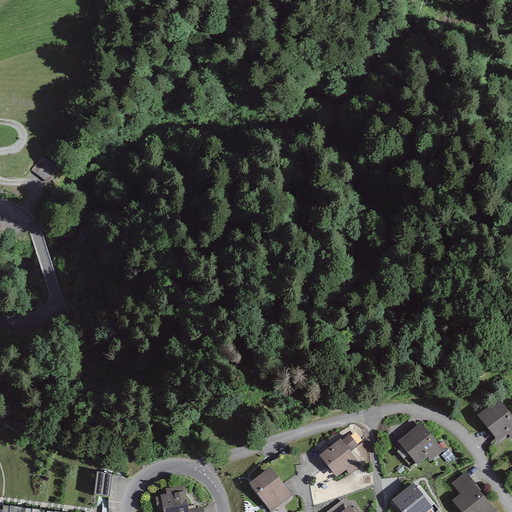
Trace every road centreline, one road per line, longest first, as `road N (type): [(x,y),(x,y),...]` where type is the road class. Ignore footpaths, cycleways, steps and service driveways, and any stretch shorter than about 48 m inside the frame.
road 1 (residential): [(511,509),(460,430),(414,409),(294,432),(200,471)]
road 2 (tertiary): [(0,324),(38,320),(57,306),(31,219),(0,207)]
